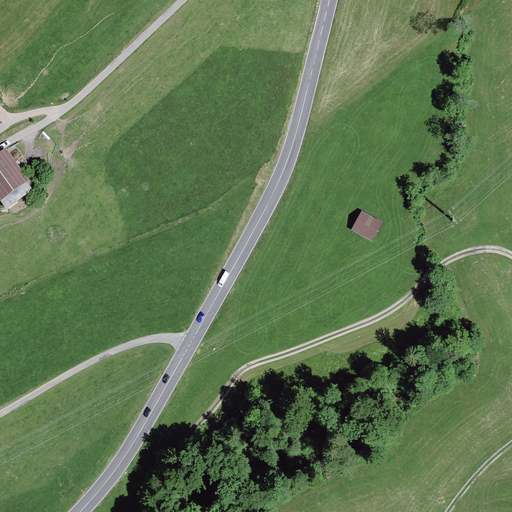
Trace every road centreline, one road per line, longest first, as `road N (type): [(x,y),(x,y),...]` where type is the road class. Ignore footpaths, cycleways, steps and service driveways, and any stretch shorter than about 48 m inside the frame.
road 1 (primary): [(330,0),(290,153),(264,212),(130,448),(80,511)]
road 2 (track): [(511,254),(455,256),(380,316),(247,369),(187,442),(149,511)]
road 3 (unclassified): [(182,0),(67,107),(0,146)]
road 4 (track): [(190,343),(153,338),(118,348),(0,413)]
